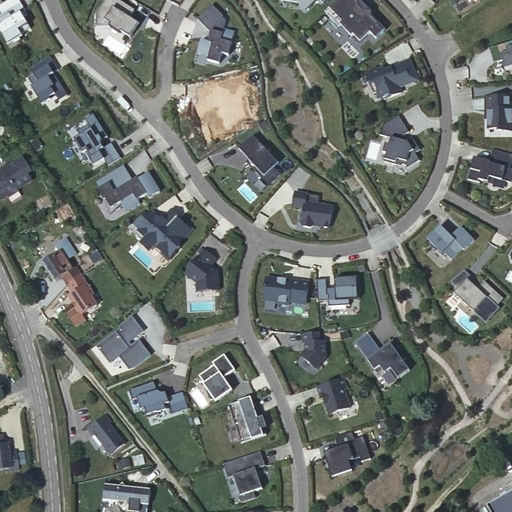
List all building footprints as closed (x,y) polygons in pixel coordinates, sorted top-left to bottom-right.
[(18,0),(10,0),(0,4),(0,15),(4,25),(0,26),(6,42),(32,32),(18,0)] [(118,0),(105,0),(97,14),(97,27),(110,27),(120,33),(121,32),(131,38),(139,24),(136,22),(130,18),(135,10),(118,0)] [(298,0),(298,3),(305,11),(315,0),(319,0),(323,4),(326,0),(298,0)] [(359,1),(358,0),(337,0),(326,12),(339,26),(341,25),(352,36),(354,34),(361,42),(370,32),(376,39),(384,32),(377,25),(378,24),(371,17),(372,12),(363,11),(359,7),(359,1)] [(209,61),(220,64),(223,54),(230,56),(233,43),(232,43),(235,33),(225,30),(227,21),(223,17),(224,16),(213,5),(198,19),(210,31),(213,32),(210,42),(203,40),(199,53),(210,56),(209,61)] [(511,41),(490,48),(493,58),(495,63),(500,62),(503,61),(506,69),(511,67),(511,41)] [(50,56),(30,69),(34,75),(29,79),(33,86),(31,87),(38,97),(41,95),(46,104),(57,97),(59,101),(68,96),(57,78),(52,81),(49,76),(47,77),(43,71),(55,63),(50,56)] [(385,66),(379,68),(369,72),(367,73),(375,92),(380,90),(382,96),(387,98),(403,92),(401,87),(419,79),(411,59),(392,67),(390,70),(387,71),(385,66)] [(55,63),(43,71),(47,77),(49,76),(59,70),(55,63)] [(232,125),(229,111),(246,107),(243,93),(235,95),(232,83),(228,84),(225,73),(205,78),(210,94),(207,95),(216,130),(232,125)] [(41,95),(38,97),(43,105),(46,104),(41,95)] [(511,108),(510,109),(510,96),(485,98),(485,110),(488,110),(488,113),(489,113),(489,118),(488,118),(488,120),(488,129),(499,129),(498,132),(511,131),(511,108)] [(89,125),(77,132),(80,136),(75,140),(80,149),(83,148),(91,160),(95,166),(97,165),(105,160),(109,166),(121,158),(112,143),(104,148),(101,144),(102,141),(108,137),(94,114),(85,119),(89,125)] [(410,132),(400,115),(382,126),(380,135),(391,138),(390,145),(386,144),(384,153),(387,154),(385,162),(396,165),(397,162),(407,165),(409,168),(421,160),(415,150),(420,147),(414,137),(406,142),(403,141),(404,135),(410,132)] [(278,161),(255,136),(249,139),(240,147),(250,158),(250,159),(256,166),(253,168),(263,178),(265,176),(272,183),(281,175),(273,166),(278,161)] [(511,174),(511,168),(510,168),(511,160),(511,154),(493,150),(489,163),(486,163),(485,160),(474,157),(468,180),(480,183),(480,180),(488,182),(490,177),(510,182),(511,174)] [(24,158),(0,173),(0,179),(3,183),(0,185),(0,198),(2,202),(9,198),(10,200),(20,193),(19,191),(34,181),(30,175),(34,173),(24,158)] [(106,178),(97,183),(101,189),(98,190),(104,201),(106,200),(112,209),(121,203),(122,205),(127,213),(141,204),(138,201),(147,195),(150,199),(160,192),(148,174),(138,180),(137,178),(133,181),(124,167),(109,176),(110,178),(108,180),(106,178)] [(318,205),(319,196),(296,192),(293,207),(305,208),(302,224),(304,228),(311,229),(314,226),(329,229),(333,207),(318,205)] [(106,200),(104,201),(111,215),(122,205),(121,203),(112,209),(106,200)] [(129,227),(143,241),(142,242),(142,245),(147,250),(151,250),(155,246),(162,253),(163,251),(170,258),(175,253),(180,247),(175,243),(181,236),(183,238),(184,237),(190,230),(186,227),(179,220),(180,219),(171,211),(163,219),(162,221),(151,211),(129,227)] [(463,249),(464,251),(475,241),(461,227),(452,237),(438,223),(426,235),(428,237),(427,238),(429,246),(437,251),(443,257),(446,255),(452,260),(463,249)] [(188,225),(186,227),(190,230),(184,237),(185,239),(194,230),(188,225)] [(61,242),(58,244),(62,249),(69,258),(78,251),(66,236),(60,240),(61,242)] [(69,258),(62,249),(46,261),(58,280),(63,278),(69,287),(82,277),(76,268),(69,258)] [(216,260),(204,251),(186,274),(197,283),(198,292),(219,291),(218,272),(211,267),(216,260)] [(79,266),(76,268),(82,277),(85,274),(79,266)] [(97,294),(85,274),(82,277),(94,296),(97,294)] [(82,277),(69,287),(74,294),(69,298),(81,317),(98,307),(92,298),(94,296),(82,277)] [(280,280),(267,278),(265,290),(267,290),(265,301),(277,302),(277,304),(289,305),(289,303),(306,305),(309,282),(291,280),(291,283),(280,282),(280,280)] [(329,301),(329,307),(350,306),(350,300),(359,299),(358,288),(357,278),(335,279),(336,284),(336,287),(334,289),(332,289),(327,289),(327,280),(317,280),(318,301),(329,301)] [(478,284),(475,287),(467,280),(454,294),(468,306),(470,304),(486,319),(497,307),(503,299),(485,282),(481,286),(478,284)] [(132,282),(126,286),(131,292),(136,288),(132,282)] [(133,368),(150,355),(139,341),(132,346),(129,343),(143,331),(132,317),(120,327),(121,329),(97,347),(110,364),(119,356),(130,370),(133,368)] [(328,357),(327,342),(319,342),(319,333),(316,333),(314,333),(311,333),(309,333),(303,334),(303,344),(305,344),(306,351),(302,356),(316,369),(328,357)] [(369,334),(356,343),(368,361),(375,371),(377,374),(378,374),(375,371),(380,367),(385,374),(391,369),(398,379),(410,371),(403,361),(407,358),(393,340),(384,347),(386,348),(381,351),(380,350),(369,334)] [(215,366),(200,376),(204,382),(202,383),(208,390),(214,400),(216,402),(233,391),(224,378),(235,371),(225,355),(213,363),(215,366)] [(323,395),(329,415),(350,408),(343,389),(346,388),(343,378),(317,387),(320,396),(323,395)] [(169,404),(173,414),(189,409),(183,392),(168,397),(166,393),(163,394),(158,391),(157,388),(155,382),(130,390),(133,400),(138,398),(142,410),(145,409),(147,412),(149,418),(160,414),(159,413),(167,410),(166,408),(165,405),(169,404)] [(254,397),(229,406),(242,444),(267,435),(265,429),(268,428),(264,417),(258,419),(257,416),(260,415),(254,397)] [(107,412),(88,428),(92,434),(95,432),(111,452),(126,441),(109,421),(112,418),(107,412)] [(23,459),(21,444),(9,446),(6,430),(0,430),(0,465),(24,462),(23,459)] [(339,448),(324,453),(329,469),(333,478),(352,471),(349,462),(360,458),(362,462),(371,459),(363,437),(355,440),(352,432),(336,438),(339,448)] [(27,443),(21,444),(23,459),(30,458),(27,443)] [(259,478),(256,469),(265,466),(261,452),(224,465),(229,478),(233,477),(241,496),(239,496),(241,503),(256,498),(254,492),(262,489),(260,483),(259,484),(257,479),(259,478)] [(133,458),(136,466),(145,464),(142,455),(133,458)] [(128,459),(120,462),(122,469),(130,467),(128,459)] [(103,499),(116,501),(121,506),(131,498),(135,499),(134,503),(148,505),(150,489),(136,487),(136,490),(132,489),(132,487),(105,483),(103,499)] [(483,511),(511,511),(511,495),(484,511),(483,511)]
